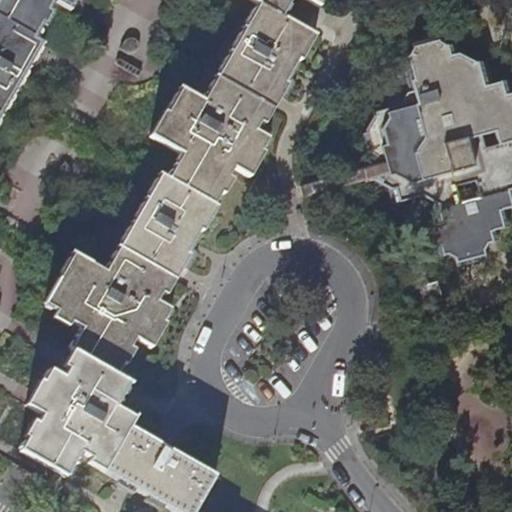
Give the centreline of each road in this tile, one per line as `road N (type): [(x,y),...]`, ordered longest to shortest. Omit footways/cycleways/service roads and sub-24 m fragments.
road 1 (residential): [(250,265),(200,360),(211,395),(233,413),(263,418),(308,402)]
road 2 (residential): [(308,402),(340,343),(344,280),(313,254),(282,250),(250,265)]
road 3 (residential): [(308,402),(387,511)]
